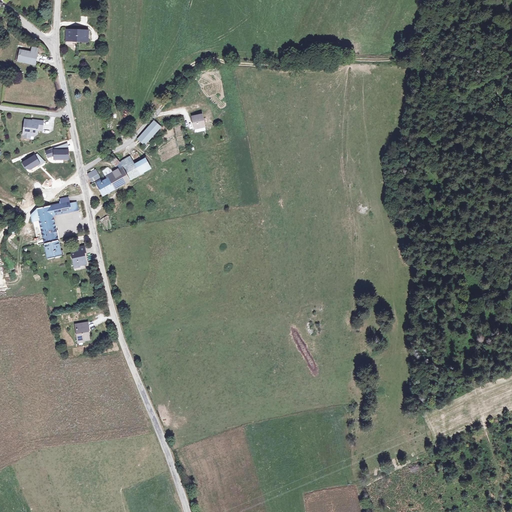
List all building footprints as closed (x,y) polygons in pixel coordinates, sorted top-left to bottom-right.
[(88,30),(65,28),(64,41),(87,42),(88,30)] [(30,54),(21,52),(19,61),(34,65),(37,50),(31,48),(30,54)] [(203,117),(193,119),(196,131),(200,130),(201,134),(206,133),(203,117)] [(30,120),(24,120),(24,126),(25,127),(23,129),(22,134),(24,135),(24,137),(29,138),(30,134),(30,132),(34,133),(36,133),(37,129),(42,130),(43,121),(32,120),(32,122),(30,121),(30,120)] [(156,131),(149,125),(133,144),(140,150),(156,131)] [(101,197),(137,177),(129,165),(128,166),(124,160),(116,165),(114,162),(108,166),(114,172),(114,174),(105,178),(107,180),(102,183),(99,177),(88,184),(90,186),(93,184),(101,197)] [(131,164),(129,165),(137,177),(149,169),(143,160),(133,166),(131,164)] [(86,176),(87,179),(89,181),(98,176),(95,171),(86,176)] [(37,190),(32,193),(35,199),(40,196),(37,190)] [(39,248),(46,246),(54,244),(60,243),(55,218),(80,213),(77,203),(71,204),(69,198),(61,200),(62,203),(60,203),(60,205),(38,210),(31,216),(32,220),(39,219),(45,242),(38,243),(38,246),(39,248)] [(19,228),(13,234),(22,244),(28,238),(19,228)] [(54,244),(46,246),(50,262),(63,259),(63,257),(66,257),(64,253),(63,254),(60,243),(54,244)] [(84,249),(70,253),(75,271),(80,270),(79,268),(87,267),(84,255),(85,255),(84,249)] [(88,329),(88,326),(87,322),(75,324),(75,329),(77,338),(82,337),(83,339),(88,338),(87,329),(88,329)]
